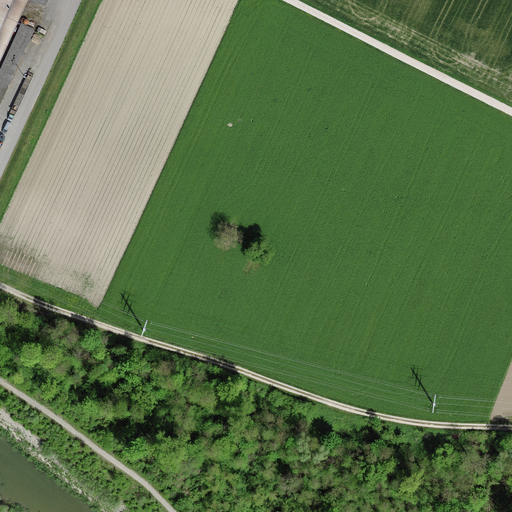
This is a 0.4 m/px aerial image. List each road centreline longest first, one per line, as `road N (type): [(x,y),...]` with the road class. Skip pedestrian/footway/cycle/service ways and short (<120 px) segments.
road 1 (track): [(0,382),(174,511)]
road 2 (residential): [(78,0),(0,169)]
